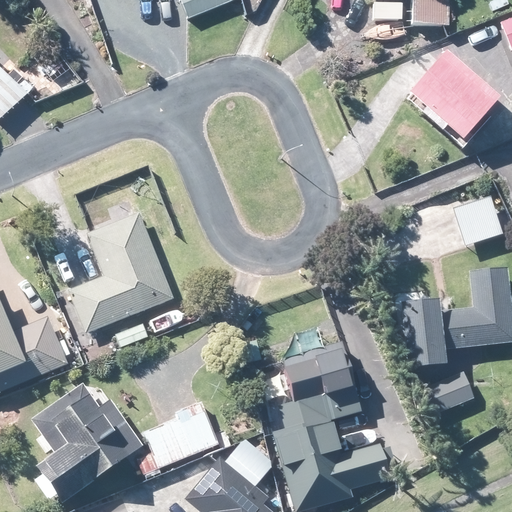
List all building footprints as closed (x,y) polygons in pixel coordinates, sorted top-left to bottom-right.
[(179,0),(186,16),(226,0),(179,0)] [(411,0),(411,24),(448,24),(448,0),(411,0)] [(511,48),(511,17),(502,22),(511,48)] [(460,141),(486,111),(496,99),(443,54),(407,95),(460,141)] [(0,116),(24,91),(22,90),(0,68),(0,116)] [(466,200),(482,194),(476,181),(461,187),(466,200)] [(463,247),(501,234),(489,199),(458,209),(451,212),(463,247)] [(85,333),(171,298),(136,213),(134,215),(85,234),(103,277),(68,291),(85,333)] [(441,350),(476,346),(511,342),(511,321),(507,268),(468,272),(472,309),(454,311),(437,313),(436,301),(398,305),(405,370),(425,369),(443,367),(441,350)] [(0,392),(65,364),(45,317),(11,332),(0,306),(0,392)] [(141,324),(115,335),(120,347),(146,336),(141,324)] [(247,362),(260,359),(255,340),(242,343),(247,362)] [(386,472),(393,470),(395,469),(389,448),(380,450),(378,444),(339,455),(329,420),(359,411),(341,342),(323,347),(280,359),(293,403),(277,407),(283,430),(271,433),(292,511),(298,511),(350,498),(348,489),(386,479),(388,478),(386,472)] [(463,355),(465,362),(471,364),(475,359),(474,353),(468,351),(463,355)] [(467,385),(465,380),(462,373),(456,375),(413,393),(415,399),(423,417),(428,416),(442,410),(466,400),(472,398),(467,385)] [(141,446),(109,400),(97,408),(80,385),(29,421),(52,454),(34,467),(40,476),(54,496),(59,503),(141,446)] [(158,423),(178,401),(164,388),(143,410),(158,423)] [(214,445),(217,443),(200,402),(197,403),(175,412),(178,419),(160,427),(143,434),(151,453),(136,460),(143,475),(214,445)] [(261,511),(257,508),(264,500),(218,463),(184,503),(194,511),(261,511)]
